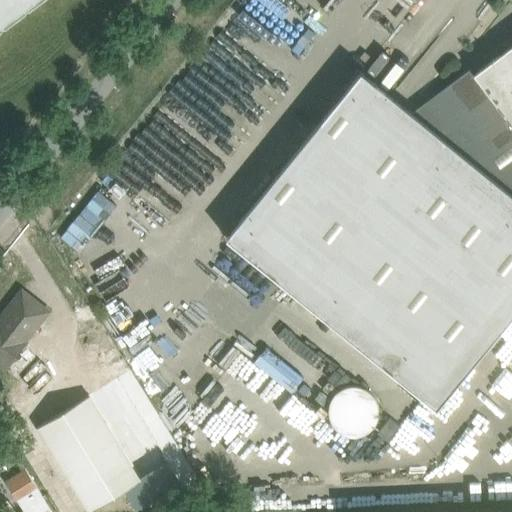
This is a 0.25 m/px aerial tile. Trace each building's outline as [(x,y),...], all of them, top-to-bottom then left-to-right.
[(0,0),(0,29),(38,0),(0,0)] [(511,35),(411,111),(361,70),(226,237),(437,408),(511,315),(511,35)] [(0,363),(6,368),(26,341),(49,311),(22,290),(0,317),(0,363)] [(130,376),(123,380),(129,391),(137,386),(130,376)] [(340,438),(381,420),(364,381),(323,399),(340,438)] [(89,395),(37,426),(89,511),(141,480),(140,479),(117,441),(89,395)] [(390,418),(376,433),(386,441),(399,425),(390,418)] [(23,498),(27,505),(43,495),(25,467),(5,480),(18,501),(23,498)]
